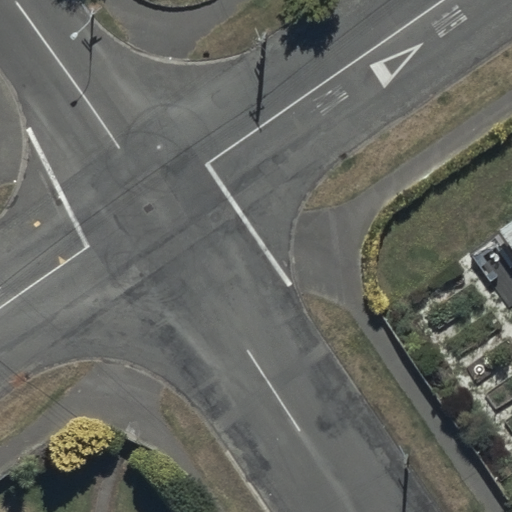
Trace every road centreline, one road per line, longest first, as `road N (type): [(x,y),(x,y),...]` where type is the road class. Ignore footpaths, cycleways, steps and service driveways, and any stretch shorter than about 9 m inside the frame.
road 1 (residential): [(155,202),(361,511)]
road 2 (residential): [(155,202),(444,0)]
road 3 (residential): [(14,0),(155,202)]
road 4 (residential): [(0,310),(155,202)]
